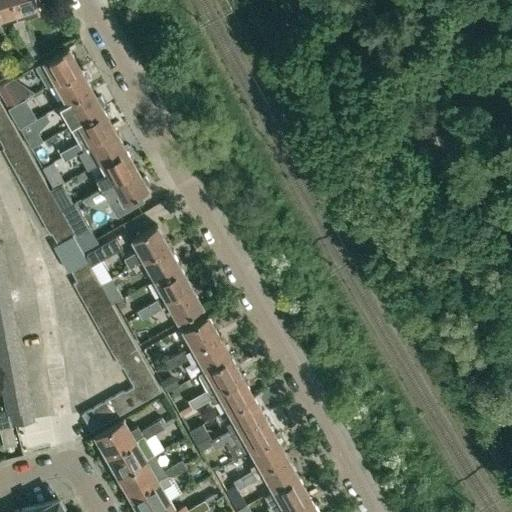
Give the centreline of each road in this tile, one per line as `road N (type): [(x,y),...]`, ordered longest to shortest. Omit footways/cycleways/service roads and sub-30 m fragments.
road 1 (residential): [(374,511),(83,0)]
road 2 (residential): [(102,511),(69,464),(0,482)]
